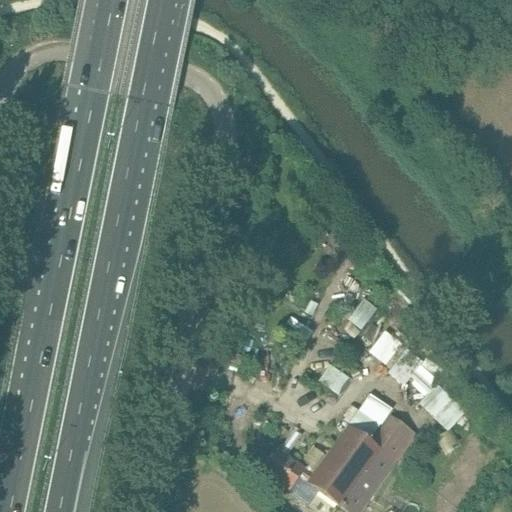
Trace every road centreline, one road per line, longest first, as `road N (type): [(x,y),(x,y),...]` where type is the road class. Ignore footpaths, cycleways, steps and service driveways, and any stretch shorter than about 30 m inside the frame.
road 1 (unclassified): [(0,110),(10,72),(40,50),(181,74),(201,81),(214,98),(225,150),(217,217),(153,511)]
road 2 (motorway): [(55,511),(158,0)]
road 3 (motorway): [(108,0),(7,511)]
